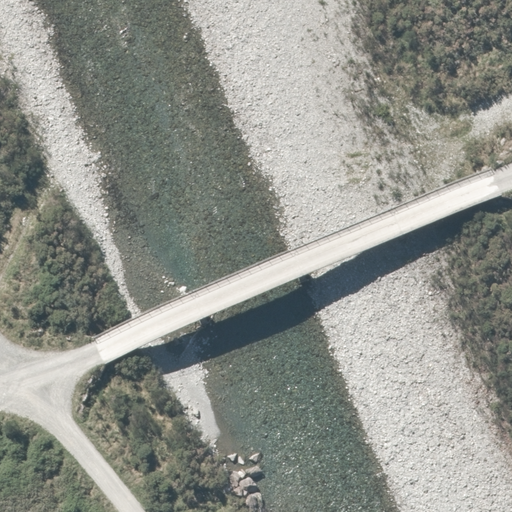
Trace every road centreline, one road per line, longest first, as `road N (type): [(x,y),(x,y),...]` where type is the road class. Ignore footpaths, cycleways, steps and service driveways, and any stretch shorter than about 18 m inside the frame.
road 1 (track): [(0,380),(511,177)]
road 2 (track): [(0,363),(130,511)]
